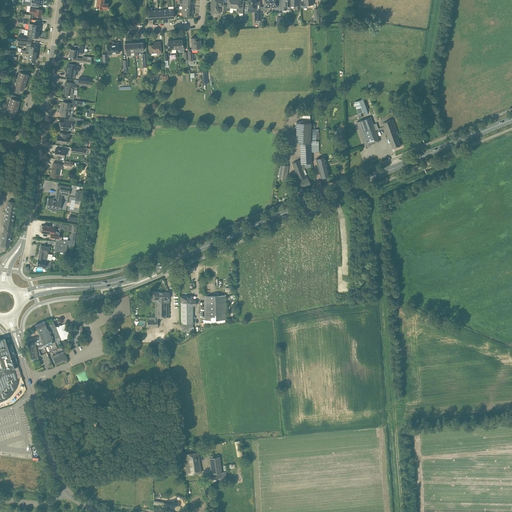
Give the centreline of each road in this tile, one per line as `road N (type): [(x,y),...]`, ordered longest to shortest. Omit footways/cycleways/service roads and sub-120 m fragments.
road 1 (primary): [(77,287),(121,280),(511,119)]
road 2 (residential): [(54,34),(196,25),(203,0)]
road 3 (unclassified): [(66,494),(19,348)]
